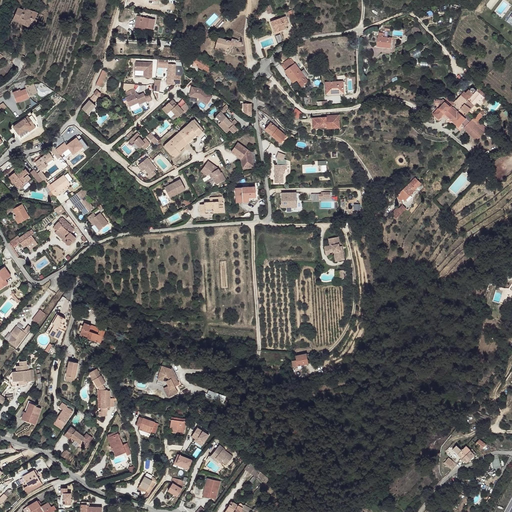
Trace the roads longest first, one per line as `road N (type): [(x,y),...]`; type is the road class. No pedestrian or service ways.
road 1 (residential): [(359,29),(304,36),(253,79),(269,188),(264,221),(106,238),(41,282),(0,232)]
road 2 (residential): [(201,156),(146,185),(68,122),(41,149),(0,168)]
road 3 (unknown): [(249,222),(259,351),(237,367),(181,374)]
road 4 (residential): [(169,511),(100,490),(39,448),(0,437)]
road 5 (unknown): [(75,124),(95,87),(120,0)]
road 6 (unknown): [(359,29),(409,12),(458,68)]
